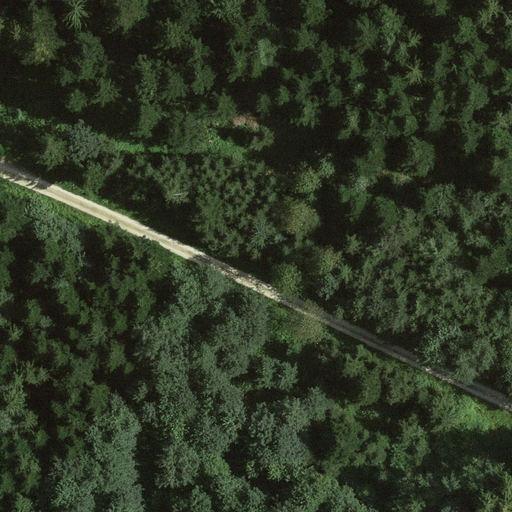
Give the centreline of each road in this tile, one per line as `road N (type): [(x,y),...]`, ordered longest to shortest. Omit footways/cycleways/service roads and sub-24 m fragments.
road 1 (track): [(0,174),(109,216),(511,405)]
road 2 (track): [(0,166),(52,155),(511,131)]
